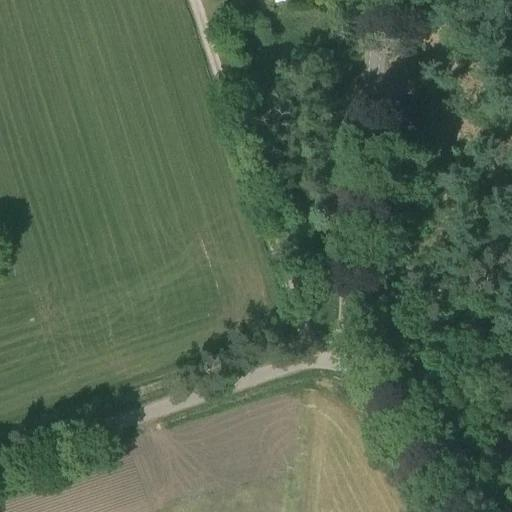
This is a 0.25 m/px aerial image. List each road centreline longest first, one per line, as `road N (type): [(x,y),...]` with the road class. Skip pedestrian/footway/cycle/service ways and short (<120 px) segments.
road 1 (track): [(309,357),(196,0)]
road 2 (unclassified): [(0,462),(349,343)]
road 3 (unclassified): [(349,343),(382,0)]
road 4 (unclassified): [(441,511),(349,343)]
road 5 (track): [(349,343),(417,328),(511,333)]
road 6 (track): [(417,328),(511,252)]
